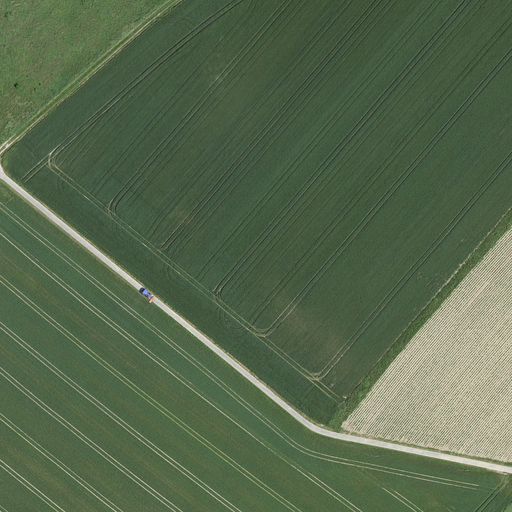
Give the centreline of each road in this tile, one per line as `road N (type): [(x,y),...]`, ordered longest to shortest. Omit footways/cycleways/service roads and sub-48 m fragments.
road 1 (track): [(511,470),(309,426),(0,174)]
road 2 (track): [(174,0),(0,154)]
